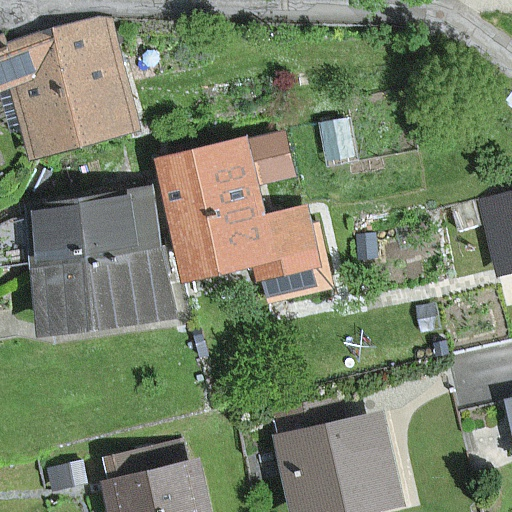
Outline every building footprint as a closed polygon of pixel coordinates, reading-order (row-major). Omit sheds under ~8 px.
[(0,39),(0,89),(14,84),(33,155),(137,127),(108,21),(4,49),(0,39)] [(158,160),(185,279),(263,262),(272,301),(333,287),(320,227),(310,229),(305,211),(264,220),(256,183),(294,175),(285,132),(247,140),(158,160)] [(161,249),(153,189),(34,203),(41,264),(161,249)] [(511,195),(483,203),(501,272),(511,269),(511,195)] [(170,315),(161,249),(41,264),(34,267),(42,331),(170,315)] [(379,414),(277,438),(294,511),(358,511),(400,503),(379,414)] [(112,482),(104,483),(111,511),(211,511),(199,463),(189,466),(183,440),(106,459),(112,482)]
